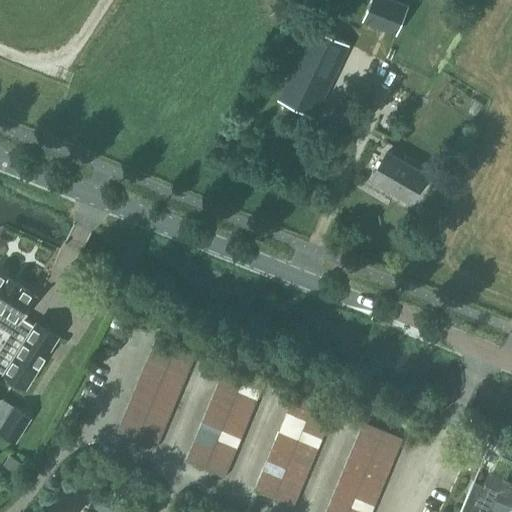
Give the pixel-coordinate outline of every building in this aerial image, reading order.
[(391,0),(371,0),(364,19),(397,33),(408,7),(391,0)] [(313,27),(278,99),(315,117),(349,45),(313,27)] [(474,100),(469,109),(476,114),(482,104),(474,100)] [(374,173),(387,146),(378,142),(365,168),(374,173)] [(410,200),(427,173),(388,150),(372,177),(410,200)] [(19,322),(36,294),(20,284),(21,283),(9,276),(8,277),(0,271),(0,325),(11,333),(0,349),(0,369),(4,372),(3,372),(26,386),(58,335),(36,321),(31,329),(19,322)] [(153,344),(172,352),(176,342),(157,334),(153,344)] [(176,342),(172,352),(192,360),(196,350),(176,342)] [(149,354),(168,361),(172,352),(153,344),(149,354)] [(172,352),(168,361),(188,370),(192,360),(172,352)] [(145,363),(164,371),(168,361),(149,354),(145,363)] [(168,361),(164,371),(183,379),(188,370),(168,361)] [(141,373),(160,380),(164,371),(145,363),(141,373)] [(221,373),(240,381),(244,371),(225,363),(221,373)] [(164,371),(160,380),(180,389),(183,379),(164,371)] [(244,371),(240,381),(261,389),(265,380),(244,371)] [(137,382),(156,390),(160,380),(141,373),(137,382)] [(217,382),(237,390),(240,381),(221,373),(217,382)] [(160,380),(156,390),(175,398),(180,389),(160,380)] [(240,381),(237,390),(257,398),(261,389),(240,381)] [(133,392),(152,400),(156,390),(137,382),(133,392)] [(213,392),(233,400),(237,390),(217,382),(213,392)] [(156,390),(152,400),(171,408),(175,398),(156,390)] [(237,390),(233,400),(253,408),(257,398),(237,390)] [(129,401),(148,409),(152,400),(133,392),(129,401)] [(209,402),(228,410),(233,400),(213,392),(209,402)] [(310,410),(314,400),(294,392),(290,402),(310,410)] [(152,400),(148,409),(167,418),(171,408),(152,400)] [(233,400),(228,410),(248,418),(253,408),(233,400)] [(310,410),(329,418),(333,409),(314,400),(310,410)] [(124,412),(143,420),(148,409),(129,401),(124,412)] [(205,411),(224,419),(228,410),(209,402),(205,411)] [(306,420),(310,410),(290,402),(286,411),(306,420)] [(0,426),(0,430),(15,440),(30,417),(13,406),(0,426)] [(148,409),(143,420),(163,428),(167,418),(148,409)] [(228,410),(224,419),(244,428),(248,418),(228,410)] [(329,418),(310,410),(306,420),(325,428),(329,418)] [(224,419),(205,411),(201,420),(221,428),(224,419)] [(282,421),(302,430),(306,420),(286,411),(282,421)] [(120,421),(139,429),(143,420),(124,412),(120,421)] [(224,419),(221,428),(241,437),(244,428),(224,419)] [(143,420),(139,429),(159,437),(163,428),(143,420)] [(216,438),(221,428),(201,420),(197,430),(216,438)] [(325,428),(306,420),(302,430),(321,438),(325,428)] [(139,429),(120,421),(117,429),(136,437),(139,429)] [(278,431),(298,439),(302,430),(282,421),(278,431)] [(359,431),(377,439),(381,429),(363,421),(359,431)] [(221,428),(216,438),(236,447),(241,437),(221,428)] [(139,429),(136,437),(156,446),(159,437),(139,429)] [(377,439),(398,447),(402,437),(381,429),(377,439)] [(212,448),(216,438),(197,430),(193,440),(212,448)] [(302,430),(298,439),(317,447),(321,438),(302,430)] [(274,441),(294,449),(298,439),(278,431),(274,441)] [(377,439),(359,431),(354,440),(373,448),(377,439)] [(216,438),(212,448),(232,456),(236,447),(216,438)] [(298,439),(294,449),(313,457),(317,447),(298,439)] [(398,447),(377,439),(373,448),(394,457),(398,447)] [(209,457),(212,448),(193,440),(189,449),(209,457)] [(373,448),(354,440),(350,450),(369,458),(373,448)] [(270,451),(290,459),(294,449),(274,441),(270,451)] [(511,458),(511,448),(502,445),(498,452),(511,458)] [(212,448),(209,457),(228,466),(232,456),(212,448)] [(394,457),(373,448),(369,458),(390,467),(394,457)] [(209,457),(189,449),(185,458),(205,466),(209,457)] [(294,449),(290,459),(309,467),(313,457),(294,449)] [(369,458),(350,450),(346,460),(365,468),(369,458)] [(266,460),(286,469),(290,459),(270,451),(266,460)] [(9,455),(3,464),(15,471),(20,462),(9,455)] [(228,466),(209,457),(205,466),(224,475),(228,466)] [(390,467),(369,458),(365,468),(386,476),(390,467)] [(290,459),(286,469),(305,477),(309,467),(290,459)] [(262,469),(282,478),(286,469),(266,460),(262,469)] [(365,468),(346,460),(342,469),(361,477),(365,468)] [(386,476),(365,468),(361,477),(382,486),(386,476)] [(258,479),(278,487),(282,478),(262,469),(258,479)] [(286,469),(282,478),(301,486),(305,477),(286,469)] [(338,479),(357,487),(361,477),(342,469),(338,479)] [(487,511),(490,506),(504,511),(511,511),(511,480),(493,471),(489,481),(484,479),(482,483),(472,477),(468,487),(469,487),(459,511),(487,511)] [(357,487),(377,496),(382,486),(361,477),(357,487)] [(282,478),(278,487),(297,495),(301,486),(282,478)] [(278,487),(258,479),(254,487),(275,496),(278,487)] [(357,487),(338,479),(334,488),(353,497),(357,487)] [(278,487),(275,496),(293,504),(297,495),(278,487)] [(377,496),(357,487),(353,497),(373,505),(377,496)] [(353,497),(334,488),(330,498),(350,506),(353,497)] [(103,492),(94,506),(102,511),(127,511),(130,509),(119,503),(103,492)] [(370,511),(373,505),(353,497),(350,506),(364,511),(370,511)] [(347,511),(350,506),(330,498),(326,508),(335,511),(347,511)]
